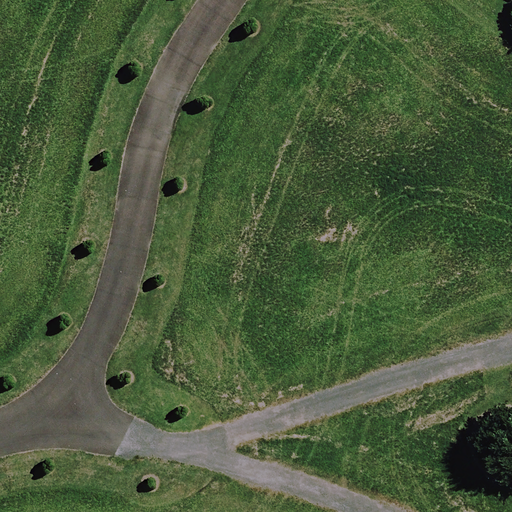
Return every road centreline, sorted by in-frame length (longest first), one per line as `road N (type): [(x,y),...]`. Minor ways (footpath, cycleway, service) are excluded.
road 1 (track): [(76,359),(78,396),(109,423),(164,441),(248,428),(511,345)]
road 2 (track): [(250,470),(164,441),(0,430)]
road 3 (track): [(376,511),(250,470)]
